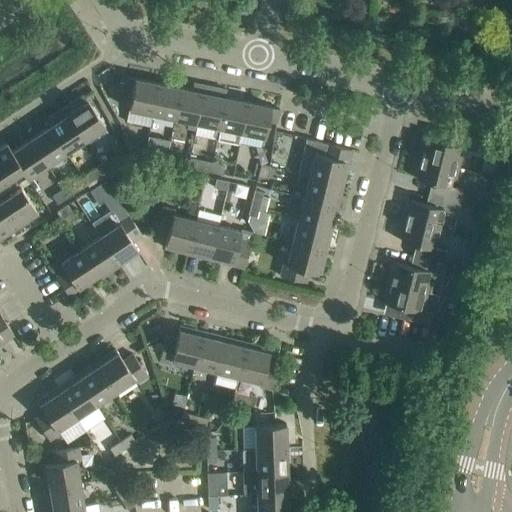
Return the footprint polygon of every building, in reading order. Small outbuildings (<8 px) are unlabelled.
[(152,113),(158,83),(127,76),(124,91),(132,92),(129,108),(152,113)] [(197,122),(204,85),(193,82),(192,89),(181,87),(174,117),(188,120),(187,128),(196,130),(197,122)] [(174,117),(181,87),(158,83),(152,113),(174,117)] [(219,127),(225,96),(214,94),(215,87),(204,85),(197,122),(219,127)] [(84,93),(63,107),(85,140),(105,127),(99,117),(84,93)] [(239,142),(241,131),(248,101),(225,96),(219,127),(217,138),(239,142)] [(276,122),(279,108),(248,101),(241,131),(265,136),(268,120),(276,122)] [(85,140),(63,107),(45,119),(49,126),(66,152),(85,140)] [(66,152),(49,126),(30,139),(47,165),(66,152)] [(450,143),(427,137),(425,142),(421,141),(417,157),(458,167),(461,155),(457,154),(459,146),(472,150),(475,138),(452,132),(450,143)] [(343,184),(352,149),(307,138),(299,173),(309,175),(343,184)] [(47,165),(30,139),(12,150),(11,151),(22,169),(21,170),(27,178),(47,165)] [(0,183),(21,170),(22,169),(11,151),(12,150),(6,142),(0,146),(0,183)] [(165,162),(167,153),(155,151),(156,145),(146,143),(143,157),(165,162)] [(168,148),(167,153),(165,162),(178,164),(181,150),(168,148)] [(111,157),(101,164),(106,171),(116,164),(111,157)] [(458,167),(417,157),(414,172),(418,173),(416,178),(439,184),(437,195),(460,200),(463,189),(449,185),(451,178),(455,179),(458,167)] [(210,171),(212,162),(199,160),(198,168),(210,171)] [(224,165),(212,162),(210,171),(222,173),(224,165)] [(266,178),(269,165),(261,163),(257,176),(266,178)] [(87,184),(106,171),(101,164),(82,176),(87,184)] [(131,165),(121,181),(132,188),(142,172),(131,165)] [(163,173),(161,182),(173,184),(175,176),(163,173)] [(337,206),(343,184),(309,175),(303,197),(337,206)] [(68,196),(87,184),(82,176),(63,189),(68,196)] [(227,190),(228,181),(216,178),(214,187),(227,190)] [(20,185),(0,199),(0,235),(37,211),(20,185)] [(49,209),(68,196),(63,189),(44,201),(49,209)] [(254,189),(251,202),(260,204),(263,191),(254,189)] [(457,212),(460,200),(437,195),(434,205),(411,199),(410,204),(406,203),(402,219),(443,229),(452,231),(457,212)] [(332,228),(337,206),(303,197),(298,220),(332,228)] [(257,216),(260,204),(251,202),(248,214),(257,216)] [(61,218),(72,211),(67,204),(56,211),(61,218)] [(475,204),(472,216),(480,218),(483,206),(475,204)] [(187,253),(196,219),(174,213),(175,209),(163,206),(156,231),(167,234),(164,247),(187,253)] [(198,210),(196,219),(187,253),(209,258),(218,225),(220,216),(198,210)] [(142,234),(131,217),(128,212),(117,219),(119,223),(100,235),(119,265),(139,252),(132,240),(142,234)] [(443,229),(402,219),(398,234),(402,235),(401,240),(424,246),(421,257),(444,262),(447,251),(434,247),(436,240),(439,241),(443,229)] [(326,250),(332,228),(298,220),(292,242),(326,250)] [(244,267),(250,242),(239,239),(241,231),(218,225),(209,258),(244,267)] [(100,277),(119,265),(100,235),(81,248),(100,277)] [(321,273),(326,250),(292,242),(287,264),(283,263),(280,275),(305,281),(308,270),(321,273)] [(70,297),(100,277),(81,248),(61,261),(66,269),(56,275),(70,297)] [(442,274),(444,262),(421,257),(419,267),(396,261),(394,266),(390,265),(386,281),(427,291),(430,279),(426,278),(428,271),(442,274)] [(467,268),(451,264),(448,276),(464,280),(467,268)] [(427,291),(386,281),(383,297),(386,298),(385,302),(408,308),(406,319),(429,324),(432,313),(418,310),(420,302),(424,303),(427,291)] [(0,342),(14,334),(0,313),(0,342)] [(439,313),(435,326),(440,327),(447,329),(451,316),(439,313)] [(194,365),(203,331),(179,325),(176,338),(165,335),(158,360),(171,363),(172,360),(194,365)] [(216,371),(225,336),(203,331),(194,365),(216,371)] [(239,376),(247,342),(225,336),(216,371),(239,376)] [(239,376),(235,388),(266,396),(268,387),(272,388),(278,363),(267,360),(270,348),(247,342),(239,376)] [(115,348),(95,362),(115,391),(134,379),(136,382),(147,375),(144,369),(133,353),(123,359),(115,348)] [(115,391),(95,362),(76,374),(96,404),(115,391)] [(96,404),(76,374),(57,387),(77,416),(96,404)] [(77,416),(57,387),(38,400),(45,411),(35,417),(49,439),(60,432),(58,429),(77,416)] [(193,423),(195,414),(183,411),(180,420),(193,423)] [(207,417),(195,414),(193,423),(205,426),(207,417)] [(286,423),(266,424),(254,425),(255,448),(286,447),(286,423)] [(130,433),(120,440),(125,448),(136,441),(130,433)] [(206,437),(206,450),(216,449),(215,436),(206,437)] [(125,448),(120,440),(109,447),(114,455),(125,448)] [(78,446),(72,447),(53,450),(55,462),(41,464),(45,488),(80,482),(76,460),(80,459),(78,446)] [(287,470),(286,447),(255,448),(256,471),(287,470)] [(216,462),(216,449),(206,450),(207,462),(216,462)] [(288,493),(287,470),(256,471),(243,471),(243,494),(250,494),(257,494),(288,493)] [(84,505),(80,482),(45,488),(49,510),(84,505)] [(217,482),(207,482),(208,495),(217,495),(217,482)] [(128,493),(121,483),(113,488),(120,499),(128,493)] [(135,504),(128,493),(120,499),(127,509),(135,504)] [(288,511),(288,493),(257,494),(250,494),(250,504),(257,504),(257,511),(288,511)] [(217,507),(217,495),(208,495),(208,508),(217,507)]
